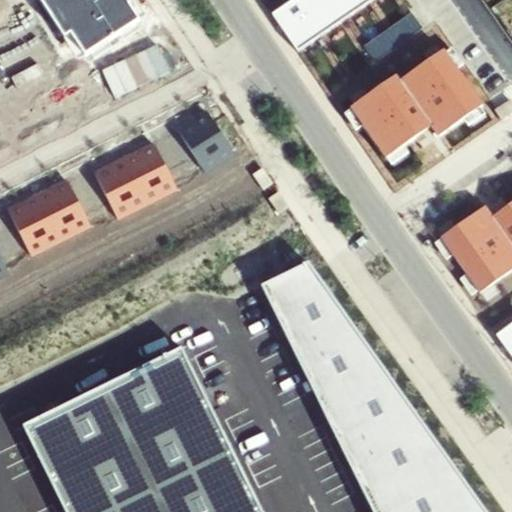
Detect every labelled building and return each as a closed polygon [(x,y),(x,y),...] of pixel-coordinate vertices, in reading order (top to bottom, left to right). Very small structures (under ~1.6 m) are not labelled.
[(39,0),(65,38),(71,35),(86,57),(141,21),(130,4),(135,0),(39,0)] [(298,0),(294,0),(272,15),(298,52),(322,35),(298,0)] [(332,0),(298,0),(322,35),(346,19),(332,0)] [(368,0),(332,0),(346,19),(370,3),(368,0)] [(396,77),(351,109),(387,159),(432,127),(439,137),(483,107),(444,51),(400,82),(396,77)] [(494,109),(500,118),(511,110),(511,99),(511,98),(494,109)] [(208,112),(180,130),(207,173),(236,154),(208,112)] [(155,144),(125,159),(148,204),(178,189),(155,144)] [(119,219),(148,204),(125,159),(96,174),(119,219)] [(261,167),(252,173),(263,190),(272,184),(261,167)] [(68,181),(39,196),(62,242),(91,227),(68,181)] [(287,205),(276,189),(267,196),(278,211),(287,205)] [(9,211),(32,257),(62,242),(39,196),(9,211)] [(486,207),(441,238),(480,294),(511,271),(511,204),(492,218),(486,207)] [(0,254),(0,279),(10,274),(0,254)] [(265,286),(375,511),(493,511),(315,262),(265,286)] [(76,295),(0,327),(0,358),(1,361),(58,336),(50,317),(58,313),(64,327),(86,318),(76,295)] [(511,325),(497,336),(511,357),(511,325)] [(266,511),(186,348),(25,426),(66,511),(266,511)]
